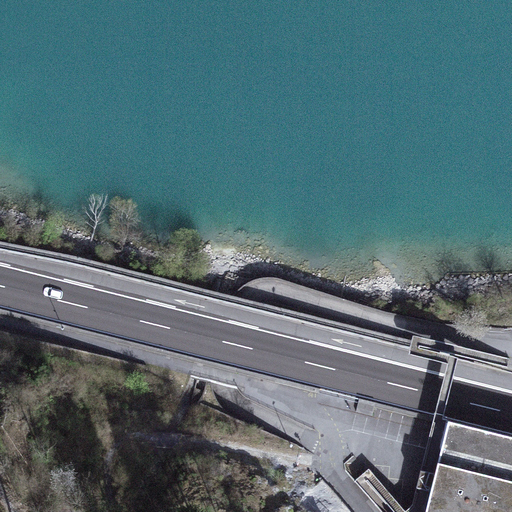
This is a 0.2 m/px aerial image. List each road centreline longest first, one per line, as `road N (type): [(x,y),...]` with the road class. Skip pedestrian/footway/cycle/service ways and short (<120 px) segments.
road 1 (motorway): [(311,363),(0,285)]
road 2 (motorway): [(511,413),(311,363)]
road 3 (motorway): [(511,385),(311,363)]
